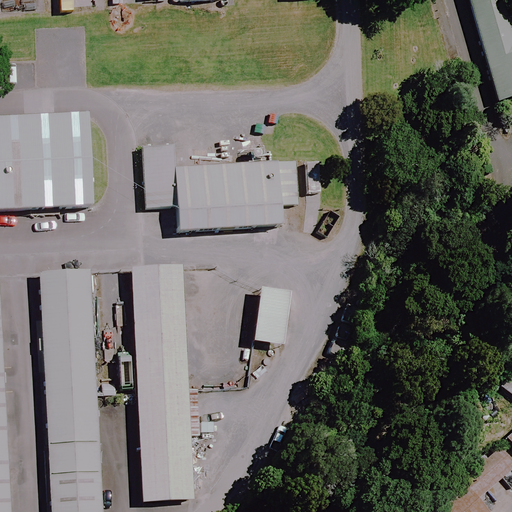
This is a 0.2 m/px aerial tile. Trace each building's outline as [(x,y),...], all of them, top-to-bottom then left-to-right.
[(100,0),(57,0),(58,11),(101,8),(100,0)] [(511,14),(508,0),(468,0),(500,115),(511,111),(511,14)] [(0,126),(0,218),(97,214),(89,123),(0,126)] [(200,146),(141,150),(145,217),(173,216),(174,238),(286,232),(285,210),(323,208),(321,165),(202,172),(200,146)] [(318,211),(305,211),(305,231),(318,231),(318,211)] [(187,268),(133,272),(148,506),(202,503),(187,268)] [(110,511),(95,271),(42,274),(56,511),(110,511)] [(15,511),(1,277),(0,277),(0,511),(15,511)] [(293,293),(264,289),(257,345),(286,349),(293,293)] [(511,373),(503,386),(511,392),(511,373)] [(426,511),(484,511),(476,502),(511,471),(511,463),(500,450),(426,511)]
